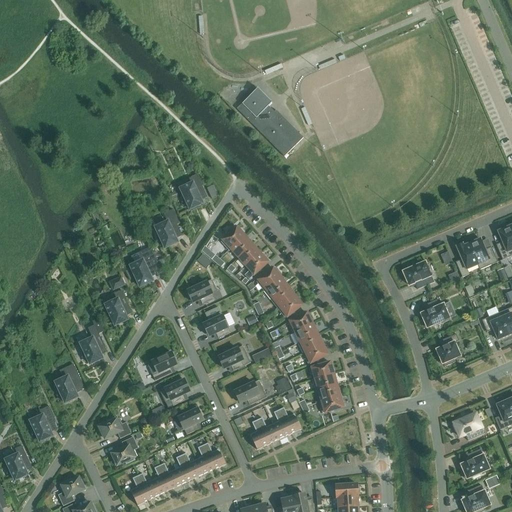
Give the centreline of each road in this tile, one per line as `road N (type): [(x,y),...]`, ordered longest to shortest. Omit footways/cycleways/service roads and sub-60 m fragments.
road 1 (residential): [(375,412),(354,341),(328,291),(239,186),(162,302)]
road 2 (residential): [(511,209),(381,264),(431,401)]
road 3 (residential): [(162,302),(255,486)]
road 4 (residential): [(162,302),(75,435)]
road 5 (residential): [(255,486),(384,463)]
